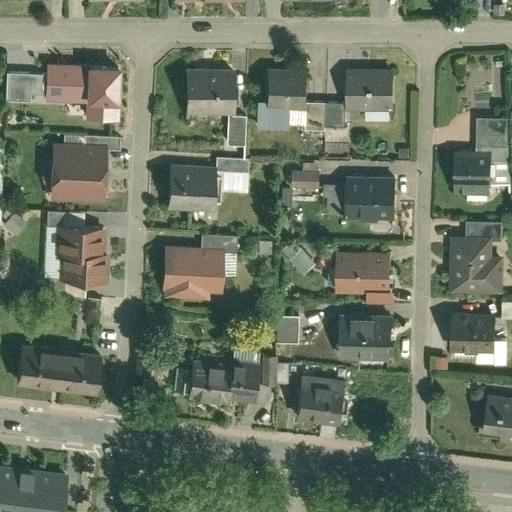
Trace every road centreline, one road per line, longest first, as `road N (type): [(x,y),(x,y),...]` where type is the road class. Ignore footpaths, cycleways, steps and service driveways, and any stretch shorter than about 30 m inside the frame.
road 1 (residential): [(415,474),(425,36)]
road 2 (residential): [(116,436),(143,39)]
road 3 (tertiary): [(415,474),(116,436)]
road 4 (residential): [(425,36),(143,39)]
road 5 (residential): [(143,39),(0,39)]
